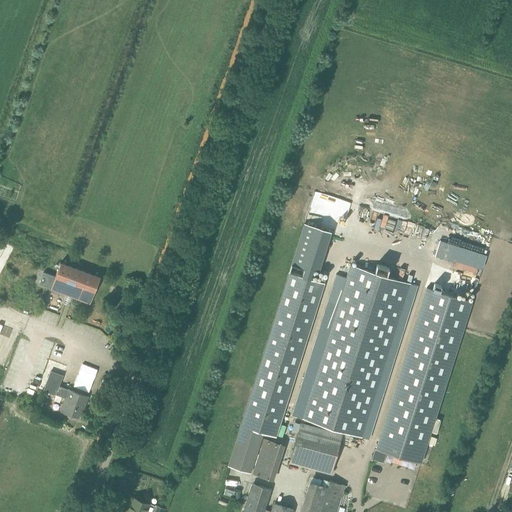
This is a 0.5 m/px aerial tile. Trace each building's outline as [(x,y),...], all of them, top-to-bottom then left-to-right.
[(0,308),(21,317),(34,283),(51,289),(50,289),(90,304),(100,276),(61,261),(55,277),(38,271),(46,250),(13,238),(0,273),(0,308)] [(350,264),(300,422),(289,462),(331,474),(343,432),(362,437),(411,283),(350,264)] [(289,271),(227,465),(251,473),(263,433),(276,437),(325,283),(289,271)] [(427,287),(376,449),(398,457),(421,464),(472,302),(427,287)] [(60,410),(68,413),(67,417),(75,420),(77,416),(78,417),(82,408),(83,408),(85,404),(88,396),(68,388),(68,389),(59,386),(63,376),(50,371),(44,390),(55,394),(65,398),(60,410)] [(253,474),(273,480),(285,444),(264,438),(253,474)] [(302,510),(307,511),(337,511),(345,487),(329,482),(328,486),(311,481),(302,510)] [(272,488),(254,483),(244,511),(268,511),(269,510),(265,509),(272,488)] [(163,511),(165,509),(146,502),(146,503),(132,497),(126,511),(163,511)] [(268,511),(292,511),(293,509),(273,503),(271,511),(269,510),(268,511)]
